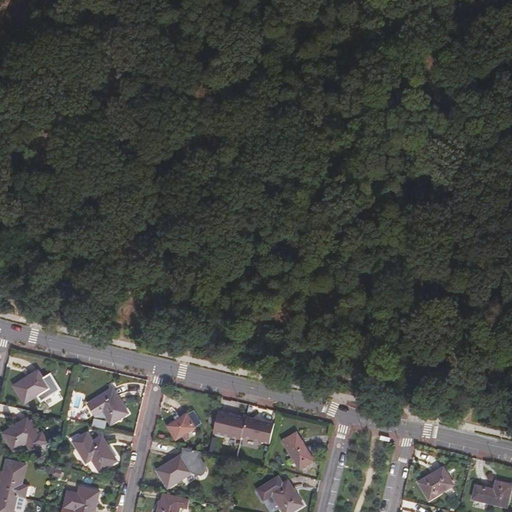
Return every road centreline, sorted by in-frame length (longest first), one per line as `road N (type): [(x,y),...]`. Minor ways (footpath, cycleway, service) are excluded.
road 1 (track): [(411,429),(422,382),(439,0)]
road 2 (tertiary): [(344,413),(162,367)]
road 3 (tertiary): [(162,367),(7,329)]
road 4 (residential): [(162,367),(128,511)]
